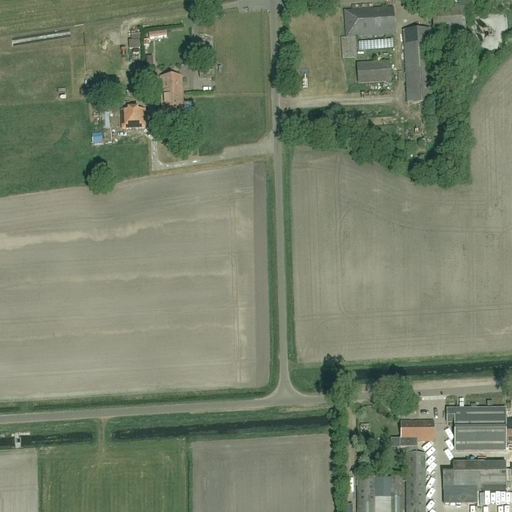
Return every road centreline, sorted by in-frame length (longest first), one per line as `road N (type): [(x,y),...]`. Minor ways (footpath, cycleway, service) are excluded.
road 1 (unclassified): [(284,401),(273,0)]
road 2 (unclassified): [(284,401),(0,419)]
road 3 (unclassified): [(511,386),(284,401)]
